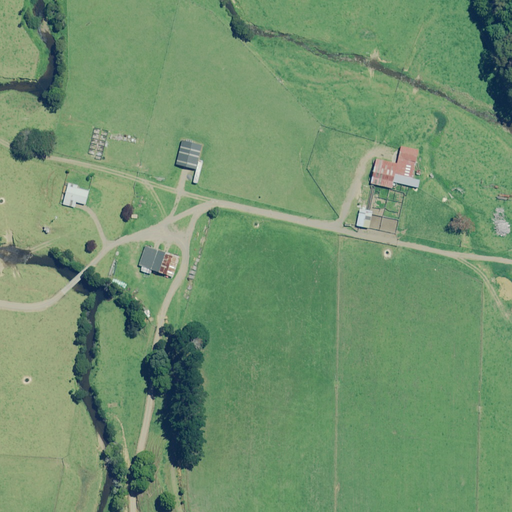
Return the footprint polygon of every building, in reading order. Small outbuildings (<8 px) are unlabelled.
[(183,140),(177,163),(196,168),(202,146),(183,140)] [(400,146),(397,163),(376,159),(371,183),(378,185),(392,187),(393,182),(418,187),(419,179),(413,178),(418,149),(400,146)] [(63,204),(75,207),(76,202),(85,204),(89,190),(67,185),(63,204)] [(370,229),(372,215),(373,211),(360,209),(357,226),(370,229)] [(145,246),(138,265),(173,277),(179,257),(145,246)]
